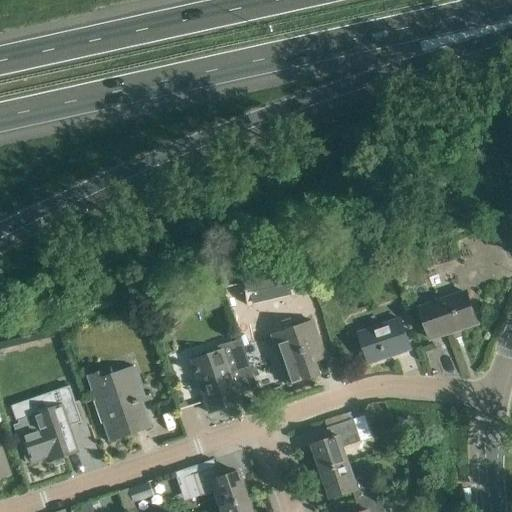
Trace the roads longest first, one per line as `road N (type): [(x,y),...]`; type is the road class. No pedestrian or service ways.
road 1 (motorway): [(0,237),(151,161),(511,20)]
road 2 (motorway): [(0,117),(511,4)]
road 3 (residential): [(1,511),(267,424)]
road 4 (motorway): [(272,0),(0,59)]
road 5 (residential): [(267,424),(359,390),(496,392)]
road 6 (unclassified): [(495,511),(496,392)]
